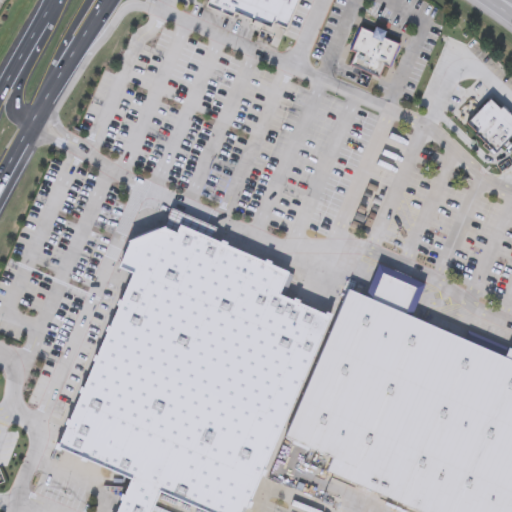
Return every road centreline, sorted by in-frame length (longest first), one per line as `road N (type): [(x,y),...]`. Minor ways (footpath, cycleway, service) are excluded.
road 1 (primary): [(0,199),(113,0)]
road 2 (primary): [(46,21),(19,92),(32,138)]
